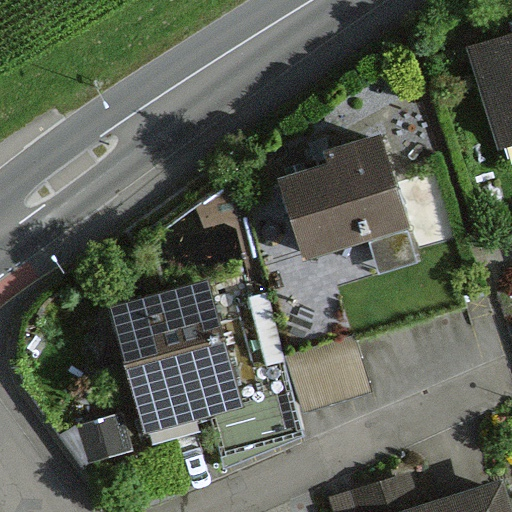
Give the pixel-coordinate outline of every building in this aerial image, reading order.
[(511,154),(511,41),(471,54),(503,158),(511,154)] [(328,169),(281,183),(307,268),(372,248),(381,278),(420,266),(411,236),(414,235),(385,142),(325,160),(328,169)] [(208,285),(109,313),(145,440),(245,412),(208,285)] [(304,414),(374,394),(360,346),(291,366),(304,414)] [(511,511),(511,503),(507,486),(424,511),(421,511),(411,478),(332,503),(335,511),(511,511)]
